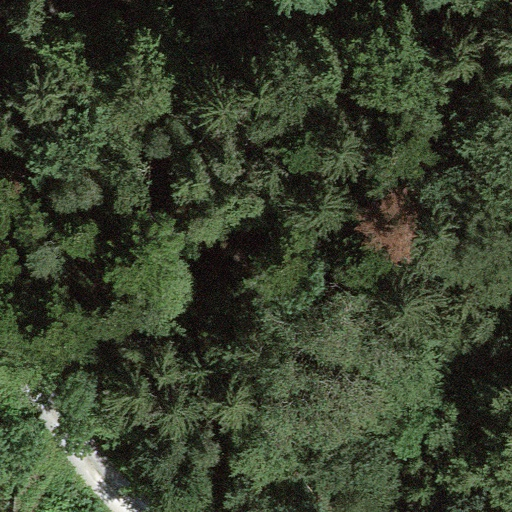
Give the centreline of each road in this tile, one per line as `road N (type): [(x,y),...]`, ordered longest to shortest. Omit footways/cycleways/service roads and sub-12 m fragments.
road 1 (track): [(0,324),(426,222),(511,173)]
road 2 (residential): [(0,339),(146,511)]
